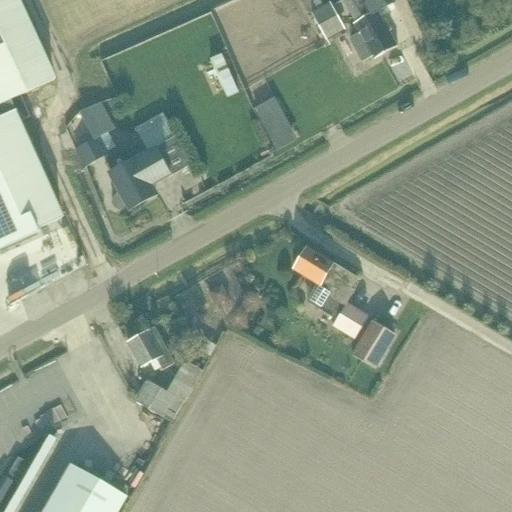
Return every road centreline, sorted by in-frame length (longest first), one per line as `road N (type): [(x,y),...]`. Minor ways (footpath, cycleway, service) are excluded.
road 1 (unclassified): [(0,350),(511,61)]
road 2 (track): [(30,0),(63,78),(49,134),(53,163),(113,287)]
